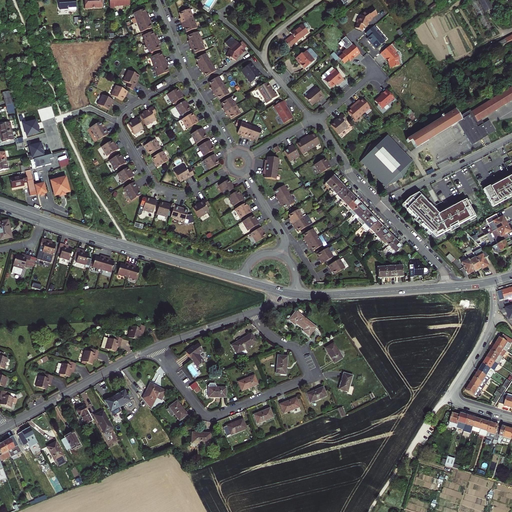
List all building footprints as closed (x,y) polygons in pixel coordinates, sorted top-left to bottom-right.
[(76,10),(75,0),(58,0),(59,8),(60,9),(68,9),(69,10),(76,10)] [(84,0),(85,9),(102,8),(101,0),(84,0)] [(109,0),(110,8),(114,8),(114,6),(129,5),(128,0),(109,0)] [(493,9),(487,0),(478,0),(486,13),(493,9)] [(377,15),(372,7),(366,11),(360,14),(358,19),(357,18),(356,21),(356,24),(355,29),(362,32),(364,27),(366,28),(368,23),(368,22),(372,19),(371,18),(377,15)] [(145,12),(144,9),(134,13),(137,23),(149,18),(148,14),(146,14),(145,12)] [(181,23),(193,19),(190,9),(179,13),(180,17),(181,18),(179,19),(181,23)] [(149,18),(137,23),(141,32),(152,28),(151,26),(150,23),(151,23),(149,18)] [(186,32),(197,28),(193,19),(181,23),(183,28),(184,27),(185,30),(186,32)] [(297,41),(308,33),(307,32),(310,29),(310,27),(307,23),(305,23),(293,31),(295,33),(293,34),(284,41),(289,48),(298,42),(297,41)] [(472,39),(478,36),(471,24),(466,26),(472,39)] [(376,49),(384,42),(374,31),(376,30),(373,27),(365,33),(368,36),(366,38),(369,42),(376,49)] [(154,34),(153,32),(143,36),(145,40),(144,41),(145,45),(158,40),(156,36),(155,36),(154,34)] [(189,45),(202,41),(200,36),(199,37),(198,32),(187,36),(188,39),(189,40),(188,41),(189,45)] [(511,34),(501,40),(505,48),(511,43),(511,34)] [(240,57),(246,52),(240,46),(237,42),(236,43),(232,37),(225,43),(230,49),(229,50),(228,53),(226,57),(230,59),(230,60),(231,60),(233,60),(236,62),(238,58),(237,58),(239,56),(240,57)] [(346,37),(342,41),(346,45),(344,47),(346,49),(342,53),(343,54),(339,58),(334,53),(330,56),(336,62),(340,59),(344,65),(349,61),(350,62),(354,58),(354,59),(358,56),(360,54),(346,37)] [(158,40),(145,45),(147,49),(148,49),(150,54),(160,50),(159,47),(158,45),(160,45),(158,40)] [(194,54),(204,50),(203,45),(204,45),(202,41),(189,45),(191,50),(193,49),(193,51),(194,54)] [(396,52),(390,45),(380,54),(385,60),(386,59),(388,61),(389,62),(390,62),(391,62),(392,67),(398,66),(397,61),(398,60),(398,59),(398,58),(398,57),(395,53),(396,52)] [(304,70),(314,61),(314,60),(316,58),(316,56),(311,50),(309,50),(306,52),(306,51),(302,55),(300,55),(295,59),(298,63),(299,62),(300,63),(301,65),(300,65),(304,70)] [(154,67),(166,62),(165,58),(163,58),(163,57),(161,53),(150,57),(154,67)] [(199,69),(211,62),(205,54),(195,59),(197,62),(198,64),(197,65),(199,69)] [(166,62),(154,67),(158,76),(169,72),(167,69),(167,67),(168,67),(166,62)] [(206,77),(216,71),(211,62),(199,69),(202,73),(203,72),(204,75),(206,77)] [(255,69),(251,63),(241,71),(246,78),(247,77),(251,83),(262,75),(258,70),(257,72),(255,70),(255,69)] [(344,81),(332,67),(322,76),(322,78),(331,89),(335,86),(336,87),(337,86),(338,85),(339,86),(344,81)] [(128,84),(126,87),(133,90),(136,84),(137,83),(136,82),(139,76),(128,71),(123,81),(128,84)] [(213,92),(224,85),(219,77),(209,83),(210,85),(211,87),(210,88),(213,92)] [(271,89),(268,82),(258,88),(262,96),(263,95),(267,103),(272,100),(271,100),(277,96),(274,91),(273,92),(272,90),(271,89)] [(219,100),(229,94),(224,85),(213,92),(215,96),(216,95),(217,97),(219,100)] [(116,86),(111,96),(122,101),(125,96),(126,96),(126,95),(128,92),(116,86)] [(324,97),(316,88),(305,97),(312,106),(316,103),(318,101),(318,102),(324,97)] [(441,116),(427,125),(429,129),(408,142),(409,144),(412,142),(417,150),(459,123),(467,135),(466,135),(471,144),(472,144),(473,145),(495,132),(489,121),(478,128),(476,124),(492,114),(511,101),(511,88),(470,114),(471,116),(462,121),(456,111),(444,119),(443,117),(442,118),(441,116)] [(167,95),(172,104),(184,97),(181,93),(180,94),(179,92),(177,89),(167,95)] [(394,99),(386,90),(380,95),(381,96),(381,97),(380,98),(379,97),(375,101),(381,109),(394,99)] [(7,105),(15,103),(12,91),(4,93),(7,105)] [(114,101),(102,95),(98,105),(108,110),(110,106),(111,105),(112,105),(114,101)] [(225,112),(236,105),(234,102),(233,102),(231,98),(221,103),(222,105),(224,107),(222,108),(225,112)] [(357,102),(354,104),(362,114),(369,108),(362,99),(360,101),(358,103),(357,102)] [(175,107),(181,116),(190,110),(188,107),(187,105),(188,104),(186,101),(175,107)] [(286,106),(283,101),(273,107),(283,124),(292,118),(287,110),(285,107),(286,106)] [(17,112),(15,103),(7,105),(9,114),(17,112)] [(362,114),(354,104),(351,107),(352,108),(350,110),(348,112),(355,120),(362,114)] [(231,120),(240,114),(238,110),(239,109),(236,105),(225,112),(227,116),(228,116),(230,118),(231,120)] [(145,111),(145,112),(139,116),(146,126),(156,120),(153,115),(156,113),(152,107),(147,110),(145,111)] [(194,117),(192,113),(182,120),(187,129),(198,122),(196,118),(195,119),(194,117)] [(344,123),(347,120),(342,115),(335,120),(336,121),(334,123),(331,125),(338,135),(347,127),(344,123)] [(134,134),(143,129),(136,117),(132,120),(133,121),(131,122),(128,124),(134,134)] [(24,124),(28,136),(40,133),(39,129),(41,128),(40,126),(40,124),(38,125),(37,121),(24,124)] [(12,131),(10,122),(0,123),(0,126),(1,129),(2,133),(12,131)] [(90,128),(98,141),(109,134),(106,129),(105,127),(103,128),(100,122),(90,128)] [(246,139),(251,126),(241,122),(237,134),(240,135),(240,136),(241,137),(246,139)] [(261,130),(251,126),(246,139),(252,141),(253,141),(254,140),(257,141),(261,130)] [(191,135),(196,144),(207,138),(205,134),(204,133),(204,132),(202,128),(191,135)] [(14,139),(12,131),(2,133),(2,137),(3,141),(14,139)] [(308,135),(304,138),(311,149),(320,144),(314,134),(311,135),(309,136),(308,135)] [(17,145),(25,143),(23,136),(16,138),(17,145)] [(311,149),(304,138),(300,140),(301,141),(299,142),(296,144),(302,154),(311,149)] [(410,165),(392,146),(387,141),(385,139),(370,148),(361,166),(374,179),(384,190),(401,180),(410,165)] [(155,140),(144,146),(146,151),(147,150),(148,151),(150,155),(160,149),(155,140)] [(198,147),(204,156),(214,150),(212,147),(211,145),(212,144),(209,140),(198,147)] [(112,141),(101,147),(107,156),(118,150),(116,146),(115,146),(112,141)] [(34,157),(48,154),(46,148),(45,143),(31,146),(34,157)] [(299,156),(292,145),(288,147),(289,149),(287,150),(284,151),(290,161),(299,156)] [(156,168),(168,161),(162,152),(152,158),(154,162),(155,163),(154,164),(156,168)] [(120,154),(109,161),(115,170),(126,163),(123,159),(124,159),(123,158),(120,154)] [(214,154),(204,161),(209,170),(219,164),(217,160),(216,159),(216,158),(214,154)] [(265,164),(264,167),(277,169),(279,159),(267,157),(266,163),(265,163),(265,164)] [(320,174),(331,167),(329,163),(328,164),(326,161),(325,159),(314,165),(320,174)] [(0,170),(9,168),(7,161),(0,162),(0,170)] [(194,175),(190,169),(187,171),(184,166),(174,172),(180,182),(184,180),(186,179),(194,175)] [(276,180),(277,169),(264,167),(264,171),(263,172),(264,172),(264,178),(276,180)] [(123,183),(134,176),(132,173),(132,172),(131,173),(128,168),(117,174),(123,183)] [(511,173),(483,189),(492,207),(511,196),(511,173)] [(29,181),(27,174),(11,178),(12,183),(13,187),(26,184),(25,182),(29,181)] [(332,176),(324,184),(332,192),(340,184),(337,181),(332,176)] [(58,181),(53,182),(57,197),(62,196),(62,197),(65,197),(67,196),(66,194),(71,193),(67,178),(64,179),(63,178),(62,178),(58,179),(57,180),(58,181)] [(224,195),(235,189),(232,185),(231,185),(230,183),(228,180),(219,186),(224,195)] [(135,182),(123,189),(131,202),(141,196),(140,193),(141,192),(140,190),(139,189),(135,182)] [(46,184),(37,187),(40,196),(43,196),(43,197),(45,197),(46,197),(46,195),(48,194),(46,184)] [(340,184),(332,192),(337,197),(345,189),(342,187),(340,184)] [(277,199),(278,201),(289,194),(284,186),(274,192),(277,196),(275,197),(277,199)] [(347,191),(345,189),(337,197),(342,203),(350,194),(347,191)] [(228,197),(233,206),(245,199),(242,195),(241,196),(240,194),(238,191),(228,197)] [(282,204),(283,207),(293,200),(289,194),(278,201),(279,203),(280,205),(282,204)] [(347,209),(356,200),(353,197),(350,194),(342,203),(347,209)] [(408,198),(403,203),(408,208),(406,210),(415,218),(416,218),(422,224),(421,225),(428,231),(431,234),(432,233),(433,232),(438,237),(450,230),(449,229),(457,225),(458,226),(470,219),(475,217),(465,200),(460,203),(452,207),(452,206),(444,210),(444,212),(441,214),(438,215),(437,214),(435,212),(435,211),(429,204),(428,205),(425,202),(426,201),(420,196),(419,197),(416,194),(408,198)] [(142,211),(153,214),(156,200),(153,199),(152,199),(152,200),(146,198),(145,201),(143,201),(141,207),(143,207),(142,211)] [(192,208),(199,219),(209,213),(206,207),(209,206),(205,199),(198,203),(197,204),(195,205),(196,206),(192,208)] [(293,200),(283,207),(284,209),(294,203),(293,200)] [(358,203),(356,200),(347,209),(351,212),(350,213),(352,216),(361,206),(358,203)] [(160,202),(156,215),(166,218),(170,205),(166,203),(165,204),(163,203),(160,202)] [(241,218),(252,212),(250,208),(249,208),(248,206),(246,203),(235,209),(241,218)] [(174,206),(170,219),(184,223),(184,224),(187,225),(194,223),(191,215),(188,215),(186,215),(188,211),(184,210),(181,209),(181,208),(174,206)] [(359,220),(367,212),(364,209),(361,206),(352,216),(356,220),(357,218),(359,220)] [(303,218),(298,210),(288,215),(290,218),(291,220),(290,221),(292,224),(303,218)] [(365,226),(373,218),(370,215),(367,212),(359,220),(365,226)] [(247,229),(258,222),(257,220),(256,220),(255,218),(253,215),(243,222),(247,229)] [(303,218),(292,224),(294,228),(295,227),(297,230),(298,232),(312,223),(307,215),(303,218)] [(376,221),(373,218),(365,226),(363,228),(368,233),(370,231),(378,224),(376,221)] [(421,225),(422,224),(416,218),(415,218),(414,220),(417,223),(420,226),(421,225)] [(492,218),(482,224),(486,232),(480,235),(482,239),(488,236),(503,227),(500,223),(499,220),(494,222),(492,218)] [(8,221),(0,222),(0,239),(0,240),(1,240),(2,240),(5,240),(5,239),(11,238),(8,221)] [(258,222),(247,229),(248,231),(259,224),(258,222)] [(378,224),(370,231),(375,237),(383,229),(381,226),(378,224)] [(261,227),(251,233),(256,242),(266,237),(264,233),(263,231),(264,231),(261,227)] [(503,227),(488,236),(494,247),(500,244),(506,241),(504,237),(507,235),(505,231),(503,227)] [(318,237),(313,229),(303,235),(306,240),(304,241),(305,242),(306,244),(318,237)] [(382,240),(389,234),(385,231),(383,229),(375,237),(381,242),(382,240)] [(390,248),(396,242),(392,238),(389,234),(382,240),(390,248)] [(318,237),(306,244),(308,246),(308,247),(310,246),(313,251),(322,245),(318,237)] [(56,245),(50,244),(49,243),(49,241),(42,239),(39,248),(43,249),(42,253),(53,256),(56,245)] [(398,244),(396,242),(390,248),(395,253),(401,247),(398,244)] [(67,246),(60,244),(57,253),(61,254),(60,258),(69,261),(72,250),(68,249),(66,248),(67,246)] [(502,247),(500,244),(494,247),(489,250),(491,252),(490,254),(491,255),(492,256),(493,257),(504,251),(502,247)] [(329,248),(329,247),(319,253),(321,257),(320,257),(320,258),(323,263),(335,257),(332,253),(336,251),(333,246),(329,248)] [(89,255),(84,254),(83,253),(83,250),(77,248),(74,257),(77,259),(76,263),(86,266),(89,267),(89,266),(91,262),(91,260),(88,259),(89,255)] [(472,261),(478,271),(479,272),(482,270),(485,269),(480,260),(484,258),(481,254),(477,255),(479,258),(472,261)] [(31,257),(24,255),(23,257),(21,257),(16,256),(13,266),(24,269),(25,265),(28,266),(31,257)] [(94,262),(91,262),(89,266),(97,269),(96,272),(101,273),(102,270),(106,257),(102,256),(101,259),(100,258),(96,257),(94,262)] [(455,261),(449,256),(446,259),(451,265),(455,261)] [(109,258),(106,257),(102,270),(111,273),(114,262),(110,261),(108,260),(109,258)] [(342,264),(340,260),(329,266),(331,270),(332,270),(332,271),(335,275),(345,269),(345,268),(342,264)] [(413,262),(413,260),(410,262),(412,278),(415,278),(415,276),(420,276),(425,275),(425,274),(426,273),(427,273),(428,272),(428,270),(428,269),(427,268),(426,268),(424,268),(424,265),(421,265),(421,261),(413,262)] [(478,271),(472,261),(471,260),(465,264),(471,274),(471,275),(475,273),(478,271)] [(117,275),(127,277),(131,264),(127,263),(126,266),(125,265),(120,264),(117,275)] [(471,274),(465,264),(465,263),(458,266),(465,278),(468,276),(471,274)] [(140,270),(135,268),(133,268),(134,265),(131,264),(127,277),(137,280),(140,270)] [(404,278),(403,267),(394,268),(395,279),(400,278),(404,278)] [(382,280),(386,280),(384,268),(377,268),(378,280),(382,280)] [(395,279),(394,268),(384,268),(386,280),(391,279),(395,279)] [(506,306),(511,305),(509,298),(511,297),(511,287),(508,289),(502,291),(505,299),(505,300),(506,306)] [(316,327),(296,311),(288,320),(295,325),(296,323),(304,330),(302,331),(309,336),(316,327)] [(131,326),(128,338),(138,341),(139,337),(140,335),(143,336),(145,327),(136,324),(135,327),(131,326)] [(236,354),(256,342),(251,333),(239,340),(240,341),(232,346),(236,354)] [(109,339),(105,349),(116,352),(117,347),(118,345),(120,346),(122,339),(110,335),(109,339)] [(511,354),(511,353),(511,338),(508,336),(506,340),(504,343),(501,347),(511,354)] [(190,346),(184,351),(196,367),(203,362),(197,354),(202,350),(197,343),(191,347),(190,346)] [(342,358),(333,344),(325,349),(334,363),(342,358)] [(511,354),(501,347),(500,349),(497,353),(508,360),(511,354)] [(92,365),(94,360),(94,358),(97,359),(99,351),(90,348),(89,352),(85,351),(82,362),(92,365)] [(508,360),(497,353),(495,356),(493,359),(503,366),(508,360)] [(286,367),(287,356),(277,356),(276,373),(285,374),(285,366),(286,367)] [(503,366),(493,359),(491,362),(489,366),(499,373),(503,366)] [(76,364),(69,362),(69,363),(66,362),(65,365),(62,364),(59,374),(70,377),(71,372),(72,370),(74,371),(76,364)] [(499,373),(489,366),(486,370),(484,372),(494,380),(499,373)] [(494,380),(484,372),(481,376),(480,379),(490,386),(494,380)] [(348,392),(353,376),(343,373),(338,389),(348,392)] [(53,377),(44,374),(43,378),(39,376),(36,387),(46,390),(48,385),(48,383),(51,384),(53,377)] [(254,375),(238,382),(241,390),(248,387),(248,388),(258,384),(254,375)] [(486,392),(490,386),(480,379),(477,382),(475,385),(486,392)] [(192,386),(196,393),(200,390),(196,383),(192,386)] [(159,388),(150,384),(143,399),(151,408),(156,397),(161,400),(165,392),(158,389),(159,388)] [(471,392),(482,399),(486,392),(475,385),(474,388),(471,392)] [(307,395),(310,403),(326,396),(323,387),(314,391),(314,392),(307,395)] [(226,388),(208,388),(208,397),(215,397),(215,398),(226,398),(226,388)] [(15,394),(1,390),(0,395),(0,397),(2,398),(1,401),(0,404),(11,408),(12,402),(16,404),(17,399),(14,398),(15,394)] [(124,391),(114,396),(119,407),(130,401),(128,397),(129,397),(128,393),(126,394),(124,391)] [(511,393),(509,392),(500,404),(506,406),(506,407),(509,408),(511,408),(511,393)] [(119,407),(114,396),(105,401),(112,414),(121,409),(119,407)] [(289,401),(280,405),(283,413),(299,407),(296,399),(289,402),(289,401)] [(180,408),(176,402),(169,408),(166,410),(172,417),(175,415),(179,421),(187,415),(181,407),(180,408)] [(93,421),(84,405),(77,410),(76,410),(76,411),(76,412),(79,417),(81,417),(85,425),(93,421)] [(343,407),(337,409),(341,417),(347,415),(343,407)] [(114,428),(104,409),(94,415),(104,433),(114,428)] [(273,418),(269,409),(260,412),(261,413),(254,416),(257,424),(273,418)] [(466,417),(462,415),(461,418),(458,429),(465,431),(469,418),(466,417)] [(457,430),(458,429),(461,418),(456,417),(453,416),(449,428),(457,430)] [(469,418),(465,431),(465,432),(472,435),(473,432),(476,420),(473,419),(469,418)] [(226,427),(230,435),(246,428),(242,419),(233,423),(233,424),(226,427)] [(480,421),(476,420),(473,432),(480,434),(484,422),(480,421)] [(480,434),(480,436),(487,438),(491,424),(488,423),(484,422),(480,434)] [(498,428),(498,426),(496,426),(491,424),(487,438),(494,440),(494,441),(499,442),(502,429),(498,428)] [(176,426),(168,432),(171,435),(178,428),(176,426)] [(37,443),(29,428),(17,435),(23,445),(27,443),(29,447),(37,443)] [(511,440),(511,430),(510,430),(503,428),(502,429),(499,442),(498,443),(502,444),(503,443),(511,445),(511,440)] [(65,438),(61,440),(67,451),(71,448),(72,449),(79,445),(73,433),(65,437),(65,438)] [(199,434),(192,434),(192,443),(210,444),(210,434),(199,433),(199,434)] [(7,440),(3,442),(8,451),(10,456),(11,458),(21,452),(13,436),(6,440),(7,440)] [(8,451),(3,442),(0,443),(0,461),(0,462),(10,456),(8,451)] [(47,447),(57,466),(58,466),(66,462),(56,443),(47,447)] [(446,466),(454,469),(455,465),(456,460),(449,458),(446,466)] [(34,501),(29,503),(29,506),(47,499),(45,495),(34,500),(34,501)]
